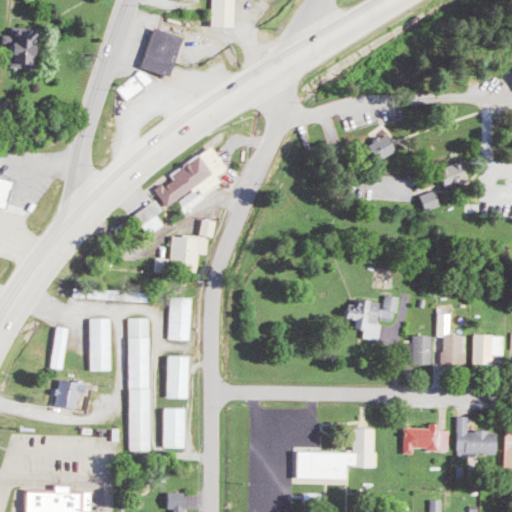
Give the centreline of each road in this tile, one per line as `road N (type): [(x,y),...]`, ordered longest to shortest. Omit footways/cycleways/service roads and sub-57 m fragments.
road 1 (primary): [(0,338),(20,298),(91,215),(164,151),(406,4)]
road 2 (residential): [(213,511),(217,296),(287,111)]
road 3 (residential): [(215,391),(511,399)]
road 4 (residential): [(287,111),(324,110),(346,179),(402,189),(469,183)]
road 5 (residential): [(91,215),(82,158),(130,0)]
